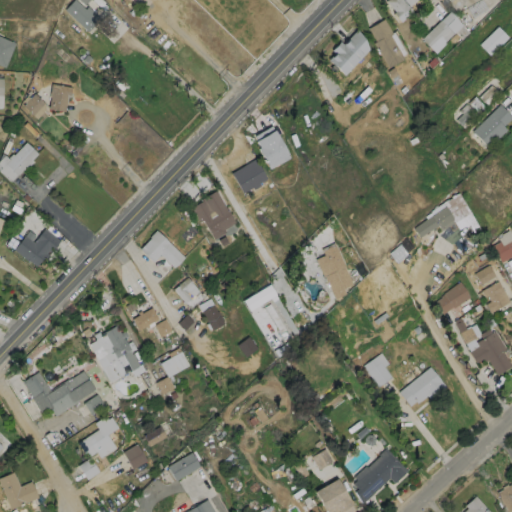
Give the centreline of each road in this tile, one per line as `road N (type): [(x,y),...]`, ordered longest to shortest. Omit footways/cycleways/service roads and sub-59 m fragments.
road 1 (tertiary): [(348,0),(0,363)]
road 2 (residential): [(511,424),(414,511)]
